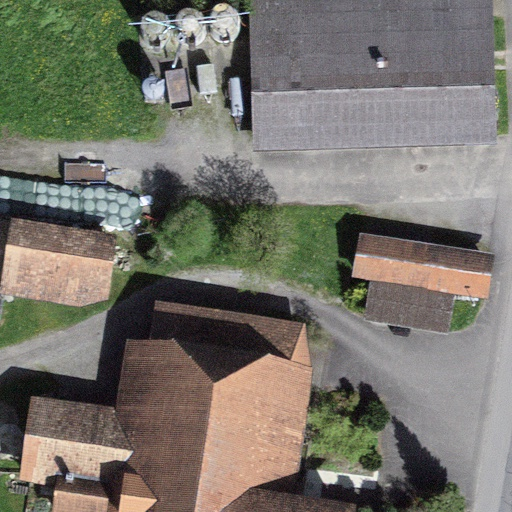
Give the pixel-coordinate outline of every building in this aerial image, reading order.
[(486,0),(402,0),(252,4),(255,141),(490,134),(486,0)] [(236,45),(238,41),(239,36),(238,32),(236,27),(233,24),(229,22),(224,22),(220,23),(216,25),(213,29),(211,33),(211,38),(212,42),(215,46),(219,48),(223,50),(228,49),(232,48),(236,45)] [(201,46),(203,42),(204,38),(204,33),(202,29),(198,26),(194,24),(189,24),(185,25),(181,27),(178,31),(177,35),(176,39),(178,44),(181,47),(184,50),(189,51),(193,51),(198,49),(201,46)] [(165,49),(167,45),(168,41),(167,36),(165,32),(162,29),(158,27),(153,27),(149,28),(145,30),(142,34),(140,38),(140,42),(142,47),(144,51),(148,53),(153,54),(157,54),(161,52),(165,49)] [(157,109),(160,107),(162,105),(163,102),(163,99),(162,96),(160,93),(157,91),(154,90),(151,90),(148,92),(145,94),(143,97),(143,100),(144,104),(145,107),(148,109),(151,110),(154,110),(157,109)] [(109,242),(0,224),(0,286),(7,287),(9,277),(101,291),(109,242)] [(375,278),(434,287),(439,254),(363,243),(358,275),(375,278)] [(486,261),(439,254),(434,287),(451,289),(481,294),(486,261)] [(445,329),(451,289),(434,287),(375,278),(369,317),(445,329)] [(284,511),(260,508),(287,337),(236,329),(228,379),(157,368),(148,427),(40,410),(30,474),(68,480),(62,511),(284,511)]
